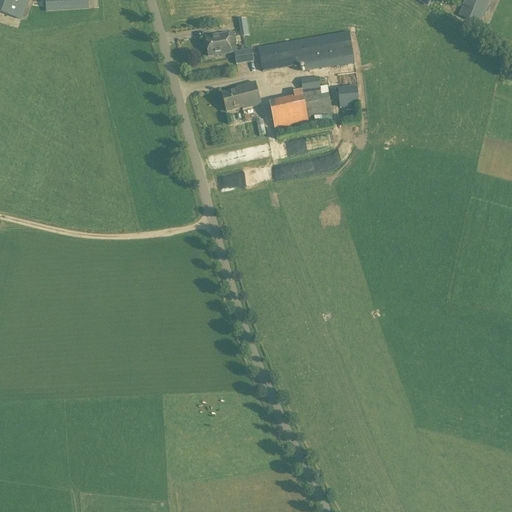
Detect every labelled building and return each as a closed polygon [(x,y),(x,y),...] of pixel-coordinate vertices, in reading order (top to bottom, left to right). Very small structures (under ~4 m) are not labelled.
[(0,0),(0,13),(21,20),(27,0),(0,0)] [(88,10),(87,0),(45,0),(46,12),(88,10)] [(490,0),(465,0),(459,16),(479,25),(490,0)] [(240,19),(242,37),(249,37),(248,18),(240,19)] [(205,37),(208,57),(234,52),(237,52),(234,33),(218,36),(217,34),(214,35),(213,36),(205,37)] [(260,58),(263,72),(331,61),(333,71),(355,67),(349,33),(258,49),(260,58)] [(254,62),(252,50),(239,52),(237,52),(234,52),(236,66),(254,62)] [(293,97),(269,103),(275,131),(308,124),(306,114),(311,113),(311,118),(332,114),(328,93),(321,95),(321,91),(328,90),(328,80),(324,77),(301,80),(302,91),(292,93),(293,97)] [(261,105),(255,83),(237,88),(237,89),(221,93),(227,113),(242,109),(243,110),(261,105)] [(357,88),(338,90),(340,109),(359,107),(357,88)] [(330,116),(315,118),(316,126),(331,124),(330,116)] [(265,135),(263,120),(256,121),(259,136),(265,135)] [(257,173),(233,176),(234,187),(258,184),(257,173)]
